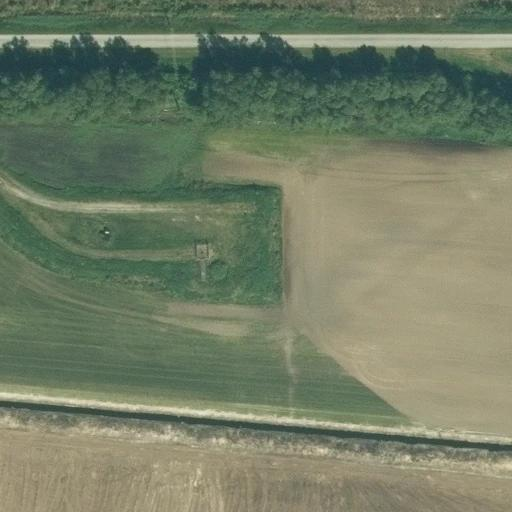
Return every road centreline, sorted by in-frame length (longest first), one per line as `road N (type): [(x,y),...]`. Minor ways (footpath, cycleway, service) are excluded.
road 1 (unclassified): [(511,34),(0,36)]
road 2 (track): [(0,185),(39,231),(70,251),(107,260),(189,255)]
road 3 (track): [(0,185),(31,199),(194,211)]
